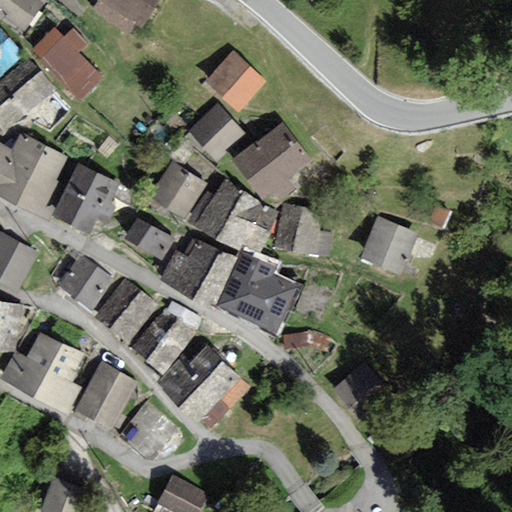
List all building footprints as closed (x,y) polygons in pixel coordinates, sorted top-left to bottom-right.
[(0,0),(0,18),(20,32),(40,3),(36,0),(0,0)] [(96,0),(98,1),(91,10),(129,34),(135,24),(141,28),(158,0),(96,0)] [(0,75),(24,55),(0,27),(0,75)] [(64,37),(54,28),(31,51),(40,59),(38,61),(79,102),(104,77),(80,53),(89,44),(73,28),(64,37)] [(205,82),(238,112),(265,82),(233,52),(205,82)] [(53,90),(29,60),(0,82),(0,124),(3,129),(53,90)] [(224,151),(245,132),(218,105),(187,133),(214,160),(216,162),(226,153),(224,151)] [(296,143),(281,123),(230,159),(246,180),(296,143)] [(67,157),(20,132),(12,149),(0,142),(0,196),(49,222),(52,216),(66,185),(59,182),(55,180),(67,157)] [(119,145),(110,137),(98,150),(107,158),(119,145)] [(246,180),(262,201),(272,193),(279,202),(294,189),(287,182),(311,160),(296,143),(246,180)] [(172,159),(147,196),(183,220),(208,183),(172,159)] [(120,185),(77,164),(66,185),(52,216),(89,234),(96,218),(107,223),(115,208),(110,205),(120,185)] [(246,192),(226,179),(214,196),(207,192),(187,222),(216,239),(246,192)] [(241,245),(258,254),(277,213),(246,192),(216,239),(239,251),(241,245)] [(282,201),(274,248),(317,255),(330,256),(332,233),(320,231),(323,208),(282,201)] [(138,217),(124,239),(162,262),(176,239),(138,217)] [(360,259),(380,267),(400,276),(417,235),(398,226),(378,218),(360,259)] [(0,234),(0,285),(12,292),(34,254),(0,234)] [(237,260),(193,240),(181,256),(175,252),(157,279),(214,313),(217,306),(237,260)] [(275,268),(241,252),(237,260),(217,306),(275,334),(296,287),(272,275),(275,268)] [(81,256),(59,287),(91,311),(113,280),(81,256)] [(335,280),(309,270),(294,311),(320,320),(335,280)] [(124,280),(95,318),(125,343),(157,305),(124,280)] [(14,350),(22,306),(0,303),(0,351),(13,353),(14,350)] [(164,311),(131,348),(162,375),(196,331),(164,311)] [(74,371),(83,354),(40,333),(26,357),(14,350),(13,353),(0,376),(0,379),(65,418),(81,388),(73,383),(78,374),(74,371)] [(291,351),(312,349),(310,334),(289,337),(291,351)] [(157,383),(197,425),(240,378),(206,345),(190,364),(183,356),(157,383)] [(75,411),(109,430),(137,381),(103,362),(75,411)] [(360,367),(329,393),(356,424),(386,398),(360,367)] [(177,432),(147,403),(120,434),(145,460),(153,460),(177,432)] [(172,476),(158,504),(172,511),(197,511),(207,494),(172,476)] [(52,480),(39,511),(60,511),(70,487),(52,480)]
